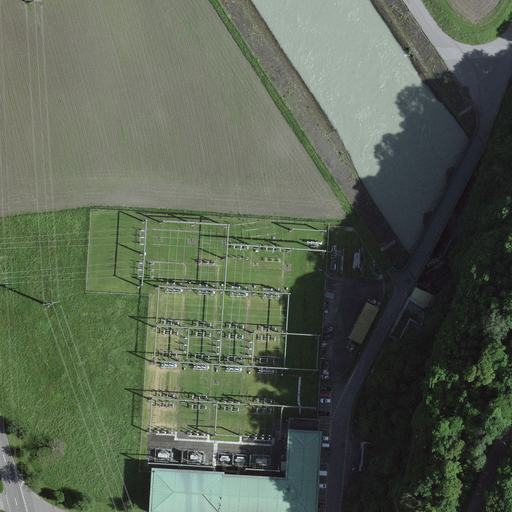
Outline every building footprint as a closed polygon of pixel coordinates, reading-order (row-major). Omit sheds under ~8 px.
[(436,297),(417,287),(411,297),(431,308),(436,297)] [(421,326),(431,308),(411,297),(409,296),(388,336),(400,342),(411,320),(421,326)] [(348,336),(361,342),(377,306),(364,300),(348,336)] [(511,353),(462,390),(466,394),(487,424),(495,434),(511,421),(511,353)] [(318,430),(318,418),(287,416),(286,429),(318,430)] [(151,511),(317,511),(319,489),(321,432),(291,431),(289,478),(224,475),(225,472),(154,469),(152,511),(151,511)]
